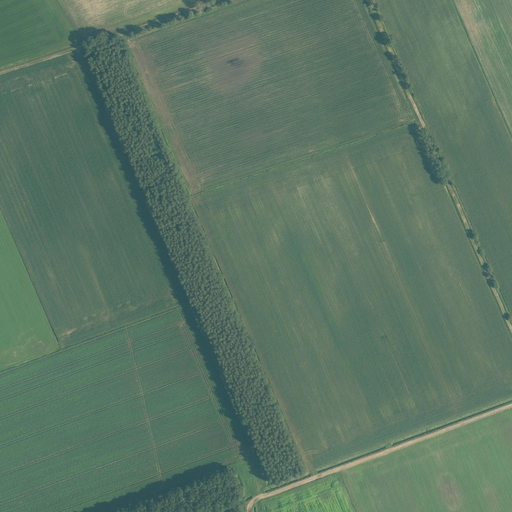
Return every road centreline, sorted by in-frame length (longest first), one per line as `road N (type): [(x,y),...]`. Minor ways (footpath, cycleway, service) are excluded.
road 1 (track): [(511,329),(369,0)]
road 2 (track): [(249,503),(511,404)]
road 3 (track): [(224,0),(0,74)]
road 4 (track): [(96,511),(246,458),(260,480),(258,497)]
